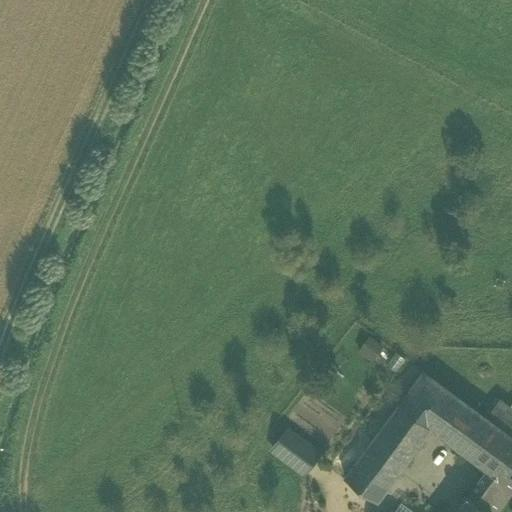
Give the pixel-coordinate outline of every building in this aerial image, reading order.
[(384,346),(369,335),(356,352),(372,363),(384,346)] [(486,471),(502,482),(511,469),(511,438),(485,419),(423,373),(398,406),(431,430),(446,441),(447,441),(486,471)] [(511,438),(511,410),(509,408),(499,400),(485,419),(511,438)] [(377,503),(431,430),(398,406),(345,478),(377,503)] [(272,449),(304,473),(319,452),(287,428),(272,449)] [(511,469),(502,482),(499,486),(508,493),(511,489),(511,486),(511,469)] [(486,471),(467,497),(483,509),(486,504),(499,486),(502,482),(486,471)] [(499,486),(486,504),(496,511),(500,511),(511,496),(511,495),(508,493),(499,486)] [(467,497),(456,511),(486,511),(483,509),(467,497)] [(413,511),(401,503),(394,511),(413,511)]
